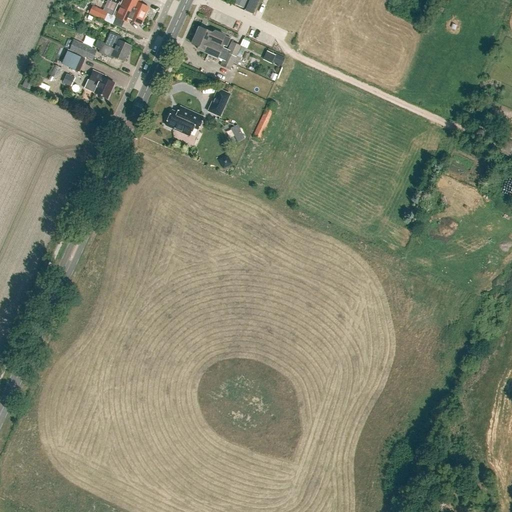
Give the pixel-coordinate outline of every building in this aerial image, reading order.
[(80,0),(70,0),(69,3),(83,9),(86,3),(80,0)] [(117,5),(144,17),(149,8),(139,3),(140,0),(122,0),(121,3),(119,2),(118,4),(117,5)] [(235,0),(234,3),(245,8),(248,0),(235,0)] [(104,21),(108,12),(92,5),(88,14),(104,21)] [(141,25),(144,17),(117,5),(112,15),(126,22),(128,19),(141,25)] [(222,48),(223,46),(226,47),(230,39),(214,32),(213,34),(199,28),(195,36),(219,47),(222,48)] [(105,43),(128,53),(131,46),(119,41),(121,37),(110,32),(105,43)] [(227,50),(222,48),(219,47),(195,36),(192,44),(198,47),(197,49),(217,58),(218,58),(223,61),(220,66),(230,70),(235,57),(226,53),(228,50),(227,50)] [(92,61),(97,51),(73,40),(69,50),(92,61)] [(128,53),(105,43),(105,44),(97,40),(94,47),(100,50),(98,53),(110,58),(111,56),(124,62),(128,53)] [(226,53),(235,57),(240,47),(231,42),(227,50),(228,50),(226,53)] [(79,73),(85,59),(67,52),(61,65),(79,73)] [(277,55),(274,63),(280,66),(284,58),(277,55)] [(509,80),(511,75),(511,66),(506,64),(500,75),(509,80)] [(105,76),(93,71),(85,89),(107,99),(114,83),(104,79),(105,76)] [(74,77),(67,74),(62,83),(70,87),(74,77)] [(224,109),(226,103),(230,94),(217,88),(214,97),(211,103),(207,112),(220,117),(224,109)] [(252,137),(259,140),(274,107),(268,103),(252,137)] [(203,117),(180,107),(177,113),(172,111),(169,118),(168,117),(167,118),(165,122),(165,123),(166,123),(165,125),(189,136),(193,127),(197,129),(203,117)] [(244,138),(241,133),(235,136),(238,142),(244,138)] [(511,142),(506,139),(500,152),(511,157),(511,142)]
